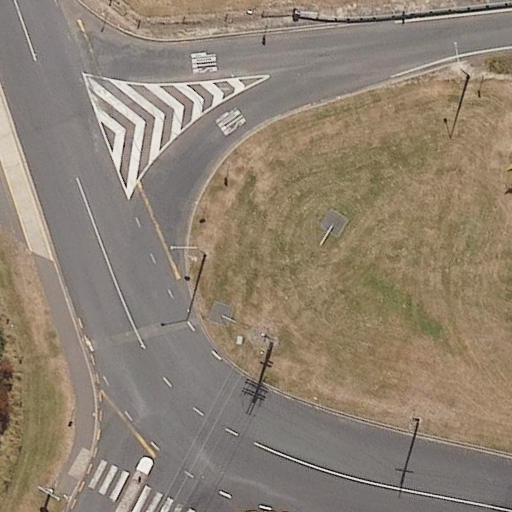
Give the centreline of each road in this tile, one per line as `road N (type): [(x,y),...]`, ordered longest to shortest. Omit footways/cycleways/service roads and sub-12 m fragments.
road 1 (motorway): [(511,29),(56,120)]
road 2 (residential): [(179,402),(246,439),(344,476),(504,511)]
road 3 (tertiary): [(56,120),(121,298),(179,402)]
road 4 (tertiary): [(14,0),(56,120)]
road 5 (tertiary): [(179,402),(119,511)]
